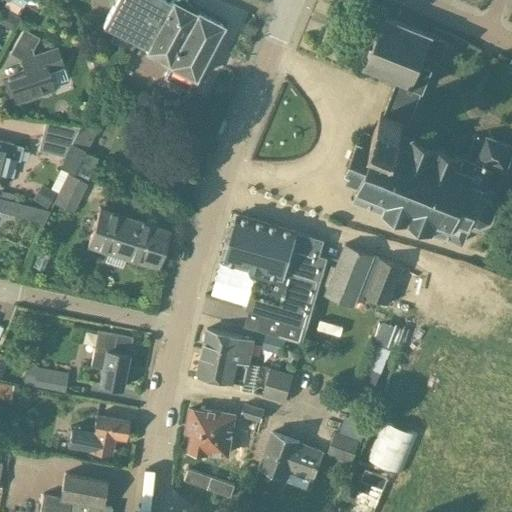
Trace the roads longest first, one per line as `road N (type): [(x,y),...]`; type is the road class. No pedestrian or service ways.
road 1 (residential): [(173,330),(227,147),(290,0)]
road 2 (residential): [(145,511),(173,330)]
road 3 (residential): [(173,330),(0,290)]
